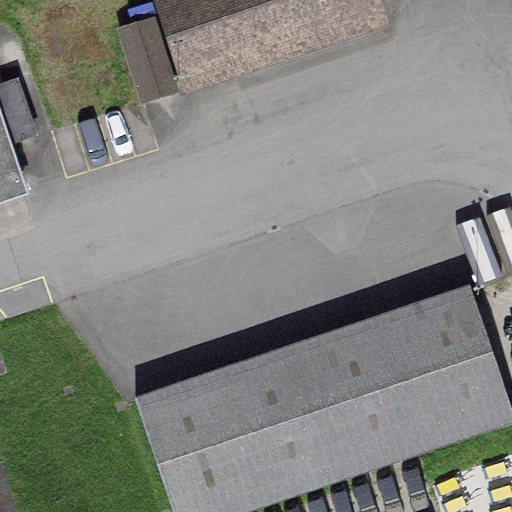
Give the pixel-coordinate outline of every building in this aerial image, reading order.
[(376,26),(367,0),(156,0),(186,89),(376,26)] [(139,105),(171,95),(149,24),(116,34),(139,105)] [(0,191),(15,187),(1,147),(30,138),(12,86),(0,89),(0,191)] [(167,511),(255,511),(511,426),(466,291),(131,404),(167,511)] [(511,511),(511,455),(426,485),(435,511),(511,511)]
